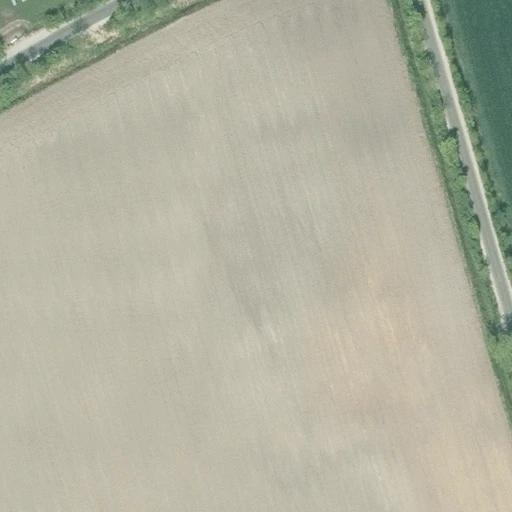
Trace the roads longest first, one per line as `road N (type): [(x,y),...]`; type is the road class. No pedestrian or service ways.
road 1 (unclassified): [(511,319),(418,0)]
road 2 (unclassified): [(0,73),(134,0)]
